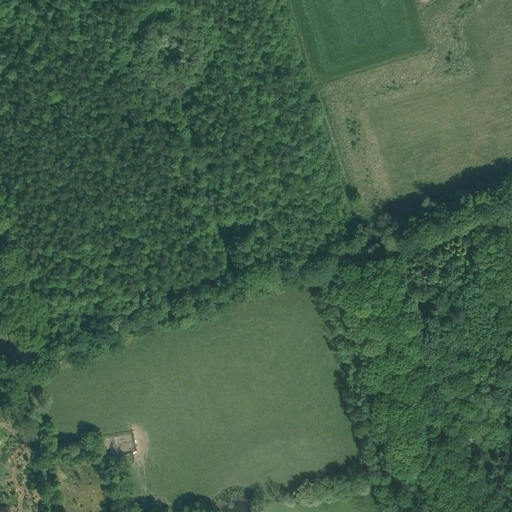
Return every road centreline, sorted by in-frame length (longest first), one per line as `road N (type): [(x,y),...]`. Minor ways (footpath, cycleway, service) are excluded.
road 1 (track): [(30,358),(511,194)]
road 2 (unknown): [(30,358),(58,511)]
road 3 (unclassified): [(0,368),(30,358),(0,264)]
